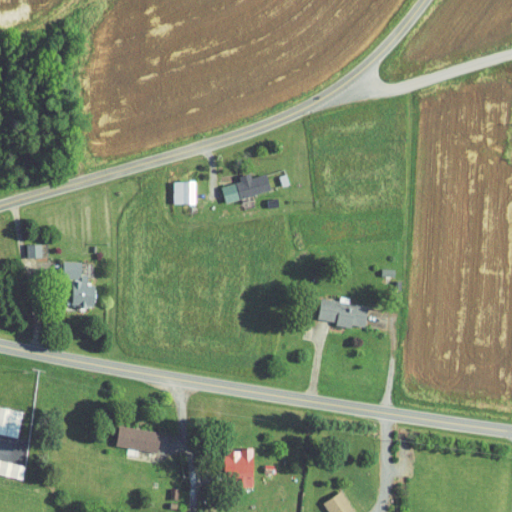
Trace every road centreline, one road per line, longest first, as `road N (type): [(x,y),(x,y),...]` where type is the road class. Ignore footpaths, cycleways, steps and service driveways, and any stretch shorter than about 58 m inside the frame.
road 1 (primary): [(0,347),(176,385),(511,434)]
road 2 (residential): [(0,209),(223,145),(338,92),(418,0)]
road 3 (residential): [(511,55),(424,78),(344,86)]
road 4 (residential): [(178,391),(191,511)]
